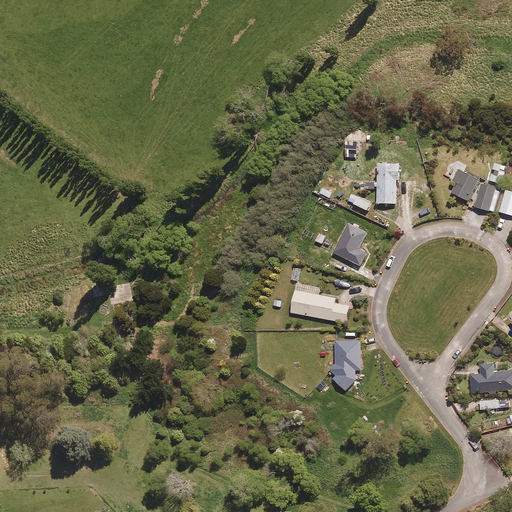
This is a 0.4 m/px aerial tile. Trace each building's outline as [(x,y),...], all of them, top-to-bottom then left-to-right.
[(448,150),(438,149),(437,159),(448,160),(448,150)] [(507,166),(495,163),(490,181),(502,184),(507,166)] [(396,171),(373,170),(372,209),(394,210),(396,171)] [(462,207),(473,186),(458,177),(446,199),(462,207)] [(332,185),(320,178),(313,191),(332,202),(341,186),(333,182),(332,185)] [(492,195),(476,190),(469,213),(485,218),(492,195)] [(511,221),(511,199),(501,196),(495,217),(511,223),(511,221)] [(369,235),(350,225),(334,254),(359,268),(366,255),(360,252),(369,235)] [(317,237),(314,241),(321,246),(327,239),(321,235),(318,238),(317,237)] [(331,265),(318,261),(316,267),(329,271),(331,265)] [(355,304),(299,292),(294,312),(350,325),(355,304)] [(283,301),(274,300),(273,307),(282,309),(283,301)] [(334,380),(346,392),(357,381),(357,371),(362,371),(362,341),(335,341),(335,366),(331,370),(337,376),(334,380)] [(477,378),(468,379),(470,398),(511,394),(511,376),(494,377),(493,368),(476,370),(477,378)] [(510,408),(510,401),(500,402),(500,399),(483,400),(483,410),(510,408)]
